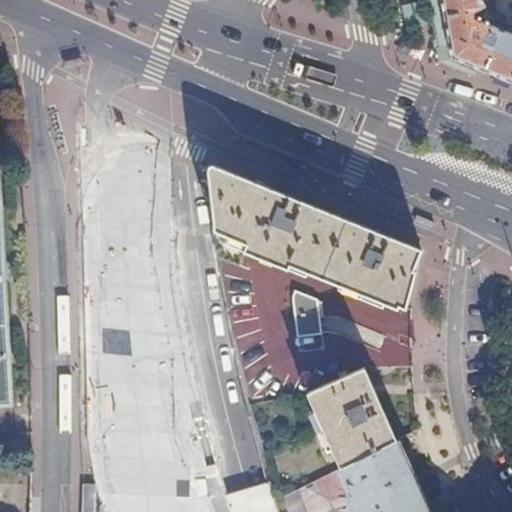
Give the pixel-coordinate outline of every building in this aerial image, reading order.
[(428,0),(439,52),(452,58),(440,0),(428,0)] [(440,0),(452,58),(511,81),(511,32),(508,31),(507,31),(498,27),(496,26),(472,15),(473,12),(485,6),(483,2),(481,0),(440,0)] [(477,68),(452,58),(449,65),(474,75),(477,68)] [(214,242),(217,259),(237,267),(243,253),(286,269),(288,266),(396,307),(397,305),(403,307),(418,248),(284,194),(212,165),(208,166),(206,167),(211,214),(214,241),(214,242)] [(0,404),(11,404),(10,377),(0,212),(0,404)] [(298,338),(321,334),(317,300),(296,292),(294,296),(293,297),(293,298),(293,299),(293,300),(293,302),(298,338)] [(307,395),(340,469),(396,441),(363,368),(307,395)] [(426,511),(396,441),(340,469),(349,487),(346,493),(347,501),(349,506),(351,509),(355,511),(426,511)]
